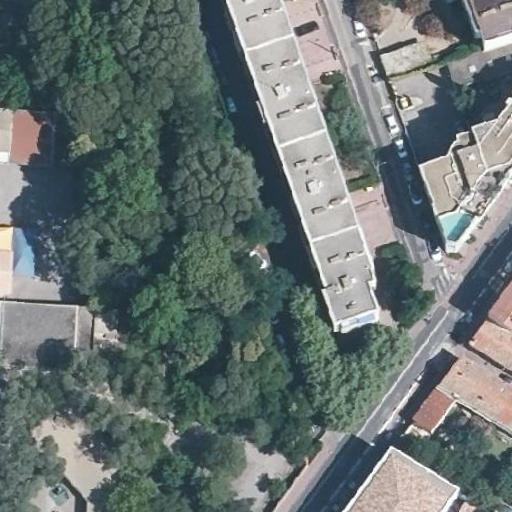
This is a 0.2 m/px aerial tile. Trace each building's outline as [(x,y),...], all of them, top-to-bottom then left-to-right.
[(229,0),(265,106),(280,150),(333,305),(327,306),(335,332),(377,318),(369,291),(374,290),(345,199),(313,106),(303,76),(283,21),(276,0),(229,0)] [(511,0),(464,0),(482,52),(511,42),(511,0)] [(322,38),(302,52),(319,75),(339,62),(322,38)] [(511,42),(482,52),(447,62),(455,89),(454,85),(458,84),(511,68),(511,42)] [(386,80),(429,68),(422,46),(379,59),(386,80)] [(511,68),(458,84),(454,85),(456,89),(511,72),(511,68)] [(511,108),(497,128),(472,137),(472,138),(472,139),(476,153),(486,184),(493,203),(509,182),(511,183),(511,182),(511,108)] [(66,128),(8,124),(6,162),(0,161),(0,171),(63,176),(66,128)] [(486,184),(476,153),(472,139),(457,144),(458,149),(454,150),(446,165),(418,174),(421,183),(434,224),(442,249),(456,252),(472,231),(493,203),(486,184)] [(0,294),(7,295),(11,227),(0,226),(0,294)] [(511,337),(511,285),(507,293),(485,322),(509,336),(511,337)] [(0,368),(87,374),(90,337),(114,338),(115,312),(0,304),(0,368)] [(511,348),(505,344),(509,336),(485,322),(468,345),(478,351),(504,367),(511,371),(511,348)] [(511,389),(459,357),(413,421),(433,435),(457,401),(511,435),(511,389)] [(0,511),(3,511),(8,436),(12,436),(13,417),(9,416),(10,394),(0,393),(0,511)] [(131,511),(135,493),(124,481),(132,473),(113,451),(66,401),(34,429),(41,437),(33,444),(23,454),(41,473),(51,464),(86,502),(84,511),(131,511)] [(26,436),(33,444),(41,437),(34,429),(26,436)] [(397,434),(388,448),(410,462),(419,449),(397,434)] [(352,498),(342,511),(432,511),(448,490),(410,462),(388,448),(352,498)]
